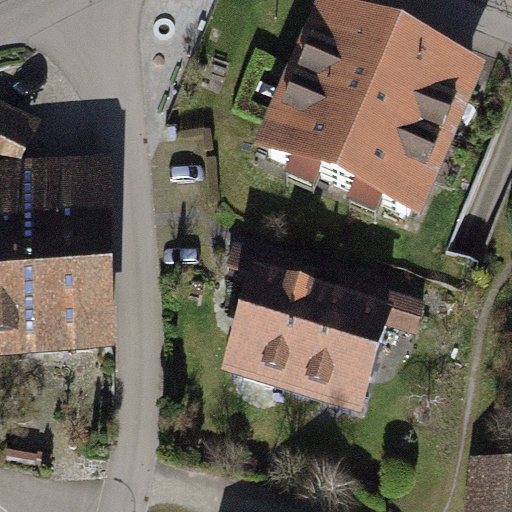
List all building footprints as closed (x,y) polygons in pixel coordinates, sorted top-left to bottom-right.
[(383,33),(311,4),(249,160),(280,172),(274,186),(311,201),(316,187),(341,196),(336,208),(371,222),(376,210),(416,226),(478,71),(383,33)] [(35,134),(0,115),(0,168),(18,168),(35,134)] [(0,168),(0,357),(108,357),(105,164),(18,168),(0,168)] [(311,279),(230,254),(223,279),(245,286),(216,381),(357,424),(384,333),(410,340),(418,313),(338,288),(334,300),(307,291),(311,279)] [(511,511),(511,467),(470,462),(464,511),(511,511)]
